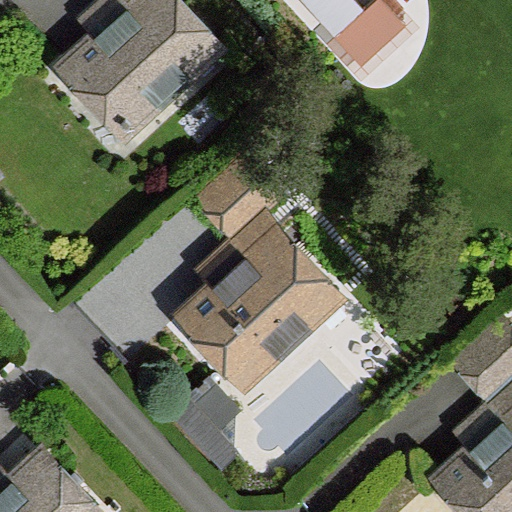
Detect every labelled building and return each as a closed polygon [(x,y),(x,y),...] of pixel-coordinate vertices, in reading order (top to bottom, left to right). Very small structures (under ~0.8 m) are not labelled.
[(133,0),(70,58),(127,122),(215,42),(176,0),(133,0)] [(248,151),(200,194),(235,233),(283,190),(248,151)] [(278,228),(189,309),(246,373),(334,292),(278,228)] [(511,323),(502,312),(455,355),(490,393),(511,373),(511,323)] [(502,419),(443,470),(480,511),(511,511),(511,373),(490,393),(483,399),(502,419)] [(190,392),(173,407),(223,464),(235,454),(233,439),(190,392)] [(100,511),(44,452),(0,492),(0,511),(100,511)]
